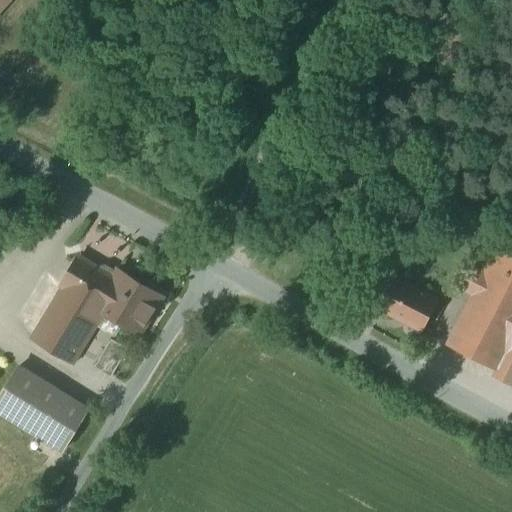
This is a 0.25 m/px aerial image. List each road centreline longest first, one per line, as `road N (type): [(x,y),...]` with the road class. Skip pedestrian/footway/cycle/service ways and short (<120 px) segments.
road 1 (unclassified): [(213,265),(511,426)]
road 2 (track): [(344,0),(213,265)]
road 3 (unclassified): [(58,511),(213,265)]
road 4 (unclassified): [(213,265),(0,148)]
